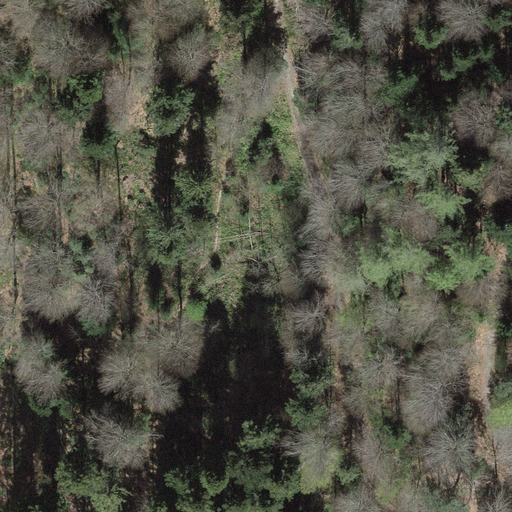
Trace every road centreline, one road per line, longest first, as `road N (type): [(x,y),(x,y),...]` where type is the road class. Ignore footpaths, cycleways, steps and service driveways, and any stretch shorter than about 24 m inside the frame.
road 1 (track): [(415,511),(375,464),(353,406),(333,239),(274,0)]
road 2 (track): [(511,244),(483,391),(496,437),(511,456)]
